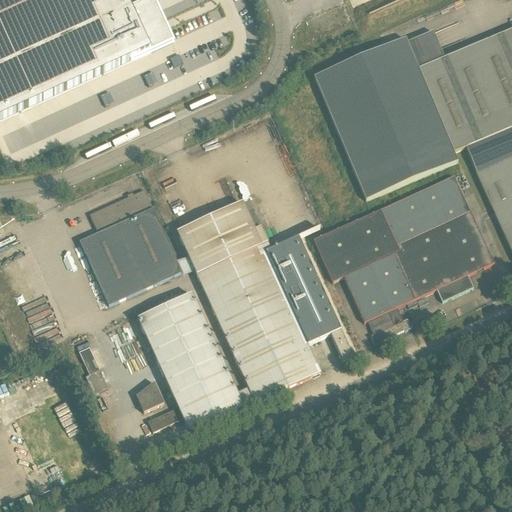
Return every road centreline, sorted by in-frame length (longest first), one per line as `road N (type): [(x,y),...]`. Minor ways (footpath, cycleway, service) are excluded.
road 1 (unclassified): [(81,511),(511,316)]
road 2 (unclassified): [(274,0),(282,18),(279,58),(247,97),(72,177),(0,193)]
